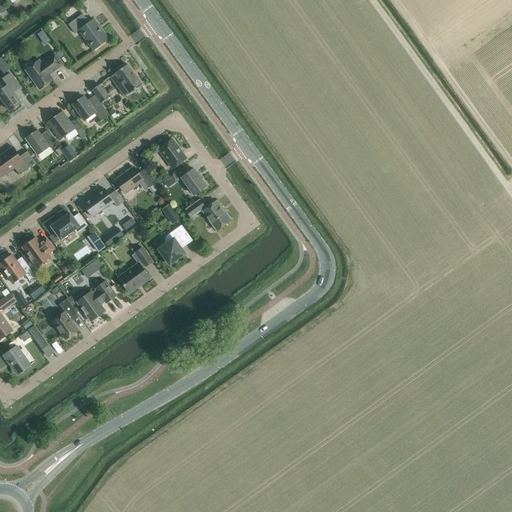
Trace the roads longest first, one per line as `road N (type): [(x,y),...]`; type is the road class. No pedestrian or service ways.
road 1 (unclassified): [(22,494),(76,446),(228,355),(321,287),(325,253),(247,146)]
road 2 (residential): [(0,387),(22,389),(245,225),(245,214)]
road 3 (residential): [(214,169),(177,122),(163,124),(0,242)]
road 4 (residential): [(0,137),(128,43)]
road 5 (unclassified): [(247,146),(158,24)]
